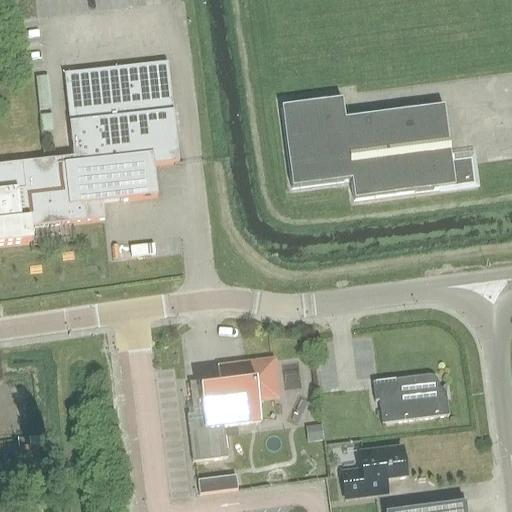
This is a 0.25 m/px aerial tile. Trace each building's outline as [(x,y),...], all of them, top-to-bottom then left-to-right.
[(53,163),(52,162),(0,167),(0,247),(33,244),(31,230),(104,221),(103,205),(158,199),(153,168),(179,165),(168,65),(63,76),(72,167),(54,168),(53,163)] [(342,101),(281,109),(292,190),(351,182),(354,202),(433,191),(433,192),(474,186),(471,161),(451,163),(444,108),(344,121),(342,101)] [(191,418),(184,419),(190,465),(224,461),(220,428),(260,423),(258,402),(276,399),(272,363),(217,370),(219,382),(187,386),(191,418)] [(428,378),(372,384),(375,403),(378,403),(381,426),(448,418),(445,394),(440,390),(439,390),(438,385),(436,381),(433,378),(428,378)] [(320,427),(305,429),(308,444),(323,442),(320,427)] [(13,451),(17,479),(41,476),(38,448),(13,451)] [(405,480),(401,451),(360,456),(362,472),(342,475),(345,501),(386,496),(385,483),(405,480)] [(199,497),(237,492),(235,478),(197,483),(199,497)]
